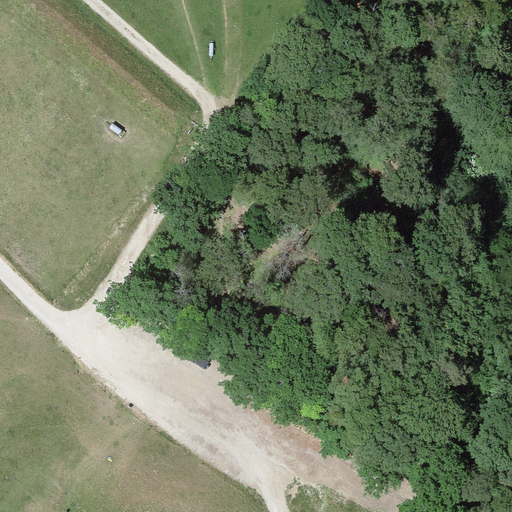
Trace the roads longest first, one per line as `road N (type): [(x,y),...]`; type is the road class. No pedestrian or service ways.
road 1 (track): [(233,0),(227,119),(75,329)]
road 2 (track): [(0,262),(266,486),(275,511)]
road 3 (track): [(90,0),(227,119)]
